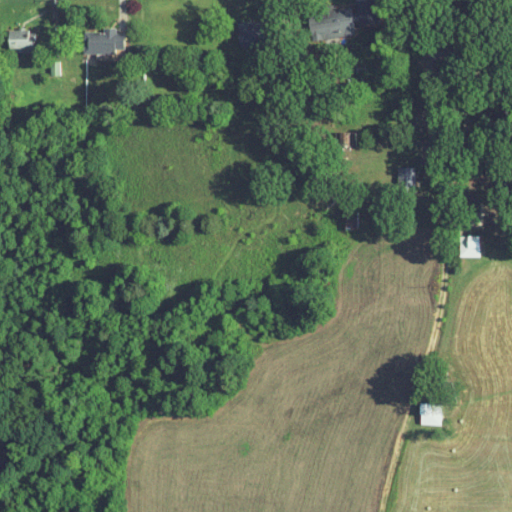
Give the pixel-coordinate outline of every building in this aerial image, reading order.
[(299,35),(342,28),(340,18),(359,15),(356,0),(343,0),(340,1),(339,0),(338,0),(294,8),(299,35)] [(240,15),(225,15),(225,34),(241,33),(240,15)] [(112,27),(102,26),(103,21),(90,21),(90,25),(71,24),(70,45),(111,46),(112,27)] [(0,41),(8,42),(9,46),(22,46),(21,23),(0,23),(0,41)] [(402,179),(402,160),(384,160),(385,180),(402,179)] [(344,221),(344,206),(332,207),(333,222),(344,221)] [(466,250),(467,229),(446,229),(445,250),(466,250)] [(406,418),(428,418),(429,397),(407,397),(406,418)]
